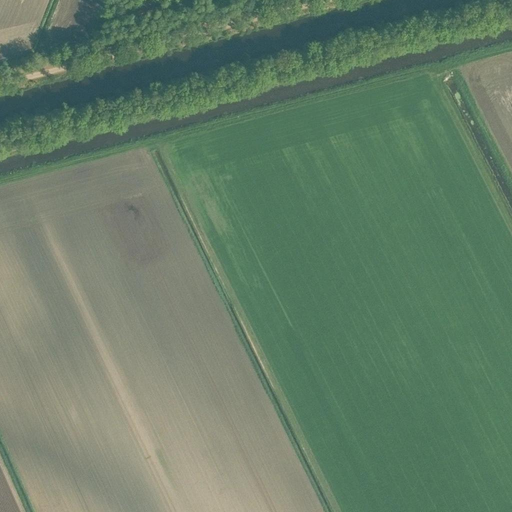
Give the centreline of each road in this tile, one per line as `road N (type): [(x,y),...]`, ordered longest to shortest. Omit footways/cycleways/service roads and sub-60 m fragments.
road 1 (track): [(0,149),(511,13)]
road 2 (track): [(0,85),(330,0)]
